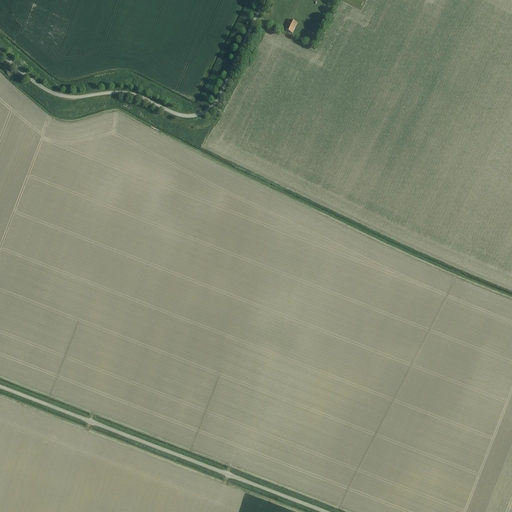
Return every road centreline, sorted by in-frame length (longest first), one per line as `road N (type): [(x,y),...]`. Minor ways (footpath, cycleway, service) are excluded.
road 1 (unclassified): [(0,51),(56,94),(128,93),(195,115),(220,94),(264,0)]
road 2 (unclassified): [(321,511),(0,388)]
